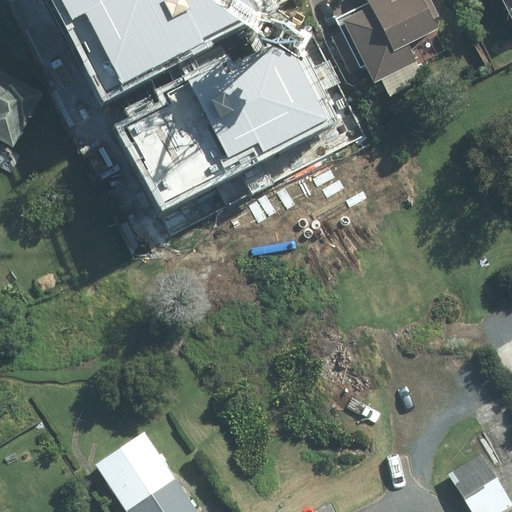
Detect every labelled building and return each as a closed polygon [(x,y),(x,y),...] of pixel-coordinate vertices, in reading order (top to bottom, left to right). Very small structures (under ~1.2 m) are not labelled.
[(282,0),(59,0),(106,95),(175,62),(182,75),(157,87),(164,102),(123,121),(163,204),(335,120),(293,33),(226,66),(214,41),(285,6),(282,0)] [(371,0),(375,7),(349,20),(381,82),(424,60),(416,44),(446,29),(431,0),(371,0)] [(50,94),(0,66),(0,128),(24,142),(50,94)] [(202,511),(148,428),(97,461),(130,511),(202,511)] [(511,498),(484,452),(450,472),(474,511),(495,511),(511,502),(511,498)]
